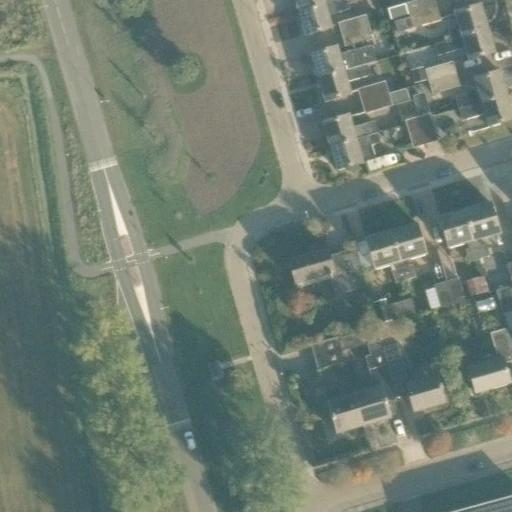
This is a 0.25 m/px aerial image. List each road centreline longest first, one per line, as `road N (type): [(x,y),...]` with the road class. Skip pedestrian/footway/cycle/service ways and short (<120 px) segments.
road 1 (tertiary): [(202,511),(54,0)]
road 2 (residential): [(305,506),(235,248),(245,227),(300,206)]
road 3 (residential): [(300,206),(511,147)]
road 4 (residential): [(305,506),(511,447)]
road 5 (residential): [(300,206),(244,0)]
